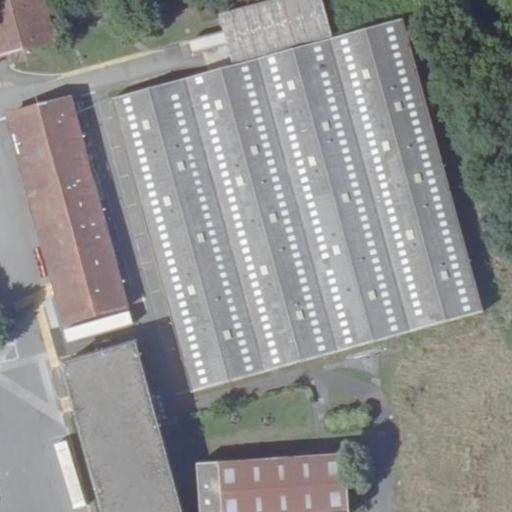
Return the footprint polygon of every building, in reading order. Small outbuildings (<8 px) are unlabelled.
[(0,60),(54,45),(42,0),(6,0),(0,1),(0,60)] [(289,0),(222,18),(235,65),(335,38),(325,0),(289,0)] [(405,23),(114,101),(192,394),(483,314),(405,23)] [(73,114),(69,99),(8,115),(13,131),(73,114)] [(73,114),(13,131),(66,325),(126,310),(73,114)] [(181,511),(164,445),(136,346),(63,366),(102,511),(181,511)] [(351,511),(347,454),(198,463),(201,511),(351,511)]
